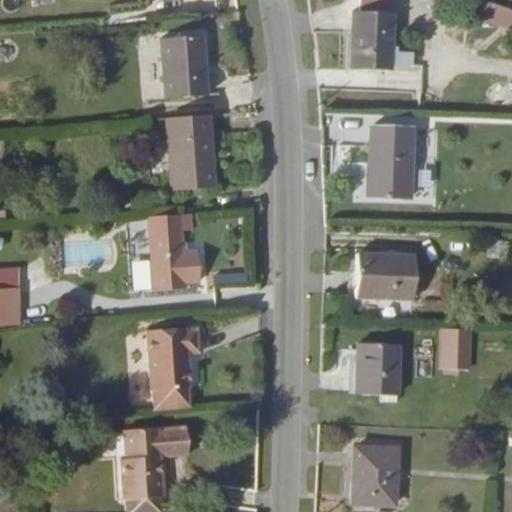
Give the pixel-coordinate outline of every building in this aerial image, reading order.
[(389,68),(390,0),(358,0),(358,3),(351,3),(351,67),(389,68)] [(511,31),(511,27),(511,8),(483,2),(478,24),(511,31)] [(164,107),(207,104),(203,47),(161,50),(164,107)] [(12,86),(12,112),(36,111),(35,86),(12,86)] [(390,197),(390,126),(350,125),(348,196),(390,197)] [(212,197),(208,128),(167,131),(171,199),(212,197)] [(180,243),(192,243),(192,227),(147,230),(148,300),(180,300),(180,291),(194,291),(193,262),(180,262),(180,243)] [(110,239),(65,241),(66,265),(111,263),(110,239)] [(506,258),(506,240),(485,240),(485,257),(506,258)] [(411,301),(412,261),(352,259),(351,299),(411,301)] [(0,326),(22,326),(22,290),(0,291),(0,326)] [(467,333),(442,332),(441,374),(467,375),(467,333)] [(184,415),(182,362),(193,362),(192,338),(143,339),(146,417),(184,415)] [(398,398),(398,351),(358,349),(358,398),(398,398)] [(196,437),(131,433),(128,460),(123,459),(121,500),(163,503),(167,463),(194,466),(196,437)] [(396,511),(400,511),(401,454),(356,453),(355,511),(396,511)] [(162,511),(163,503),(121,500),(120,511),(162,511)]
